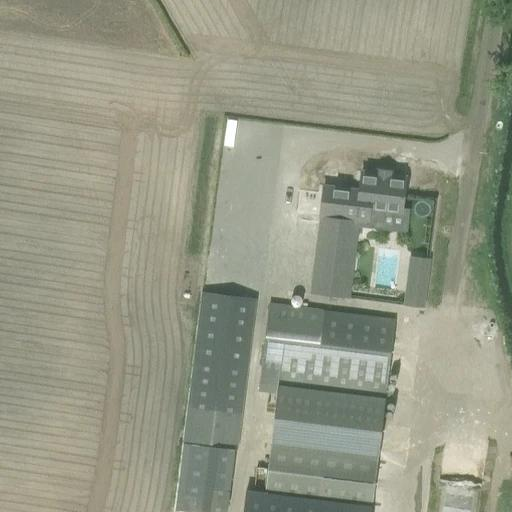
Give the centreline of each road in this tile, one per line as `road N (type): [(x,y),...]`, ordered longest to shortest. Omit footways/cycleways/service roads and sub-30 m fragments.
road 1 (track): [(416,511),(481,145)]
road 2 (unclassified): [(481,145),(506,0)]
